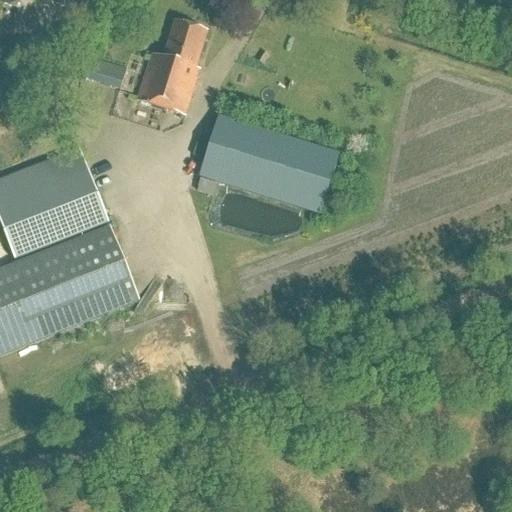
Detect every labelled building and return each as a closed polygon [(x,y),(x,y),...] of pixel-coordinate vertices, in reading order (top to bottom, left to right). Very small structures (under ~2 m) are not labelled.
[(5,0),(4,7),(18,12),(14,25),(28,30),(38,0),(5,0)] [(55,0),(54,6),(65,10),(67,0),(55,0)] [(196,69),(203,47),(207,35),(174,24),(170,36),(163,58),(152,55),(136,103),(185,119),(201,71),(196,69)] [(0,44),(0,56),(1,63),(33,58),(31,40),(0,44)] [(121,94),(127,74),(88,62),(82,81),(121,94)] [(321,220),(340,160),(219,121),(200,181),(321,220)] [(56,178),(48,160),(10,175),(0,178),(0,222),(15,259),(39,249),(78,234),(107,222),(85,166),(56,178)] [(0,359),(140,304),(110,230),(0,273),(0,359)]
